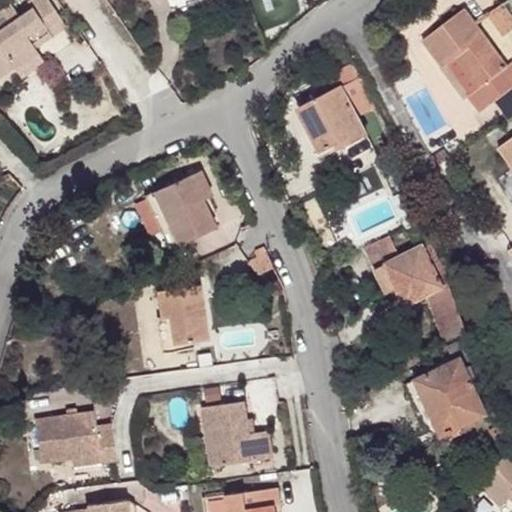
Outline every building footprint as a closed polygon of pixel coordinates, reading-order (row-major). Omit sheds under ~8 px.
[(0,67),(11,60),(15,65),(39,49),(34,41),(66,20),(51,0),(22,0),(0,15),(0,67)] [(500,37),(511,30),(511,16),(505,3),(487,13),(500,37)] [(464,8),(423,39),(443,66),(456,57),(478,87),(468,94),(481,111),(511,87),(511,61),(507,65),(464,8)] [(376,107),(354,62),(327,76),(334,90),(303,106),(318,133),(310,137),(319,153),(336,144),(339,150),(366,136),(356,117),(376,107)] [(318,133),(303,106),(296,110),(310,137),(318,133)] [(511,136),(497,147),(511,167),(511,136)] [(199,169),(190,174),(202,200),(211,195),(199,169)] [(190,174),(152,191),(177,245),(215,227),(202,200),(190,174)] [(405,228),(421,221),(407,190),(392,196),(405,228)] [(177,245),(152,191),(144,195),(168,250),(177,245)] [(389,235),(363,247),(374,269),(376,268),(386,264),(396,286),(405,304),(427,294),(444,340),(452,338),(467,332),(447,284),(450,283),(430,243),(424,247),(423,245),(399,257),(389,235)] [(386,264),(376,268),(387,291),(396,286),(386,264)] [(157,290),(161,318),(169,317),(172,343),(207,339),(201,285),(157,290)] [(169,317),(161,318),(157,319),(162,354),(174,352),(172,343),(169,317)] [(415,381),(415,382),(435,421),(442,436),(444,435),(457,429),(487,414),(460,358),(415,381)] [(435,421),(415,382),(408,386),(427,425),(435,421)] [(254,439),(252,426),(249,408),(207,414),(216,473),(278,464),(273,436),(260,438),(254,439)] [(40,463),(72,459),(96,456),(97,464),(116,461),(111,426),(95,428),(93,413),(33,420),(40,463)] [(258,425),(252,426),(254,439),(260,438),(258,425)] [(460,434),(457,429),(444,435),(447,440),(460,434)] [(384,433),(357,440),(361,455),(388,447),(384,433)] [(511,448),(477,482),(500,506),(511,496),(511,497),(511,448)] [(96,456),(72,459),(73,467),(97,464),(96,456)] [(271,511),(272,511),(277,511),(275,495),(232,502),(233,511),(271,511)]
